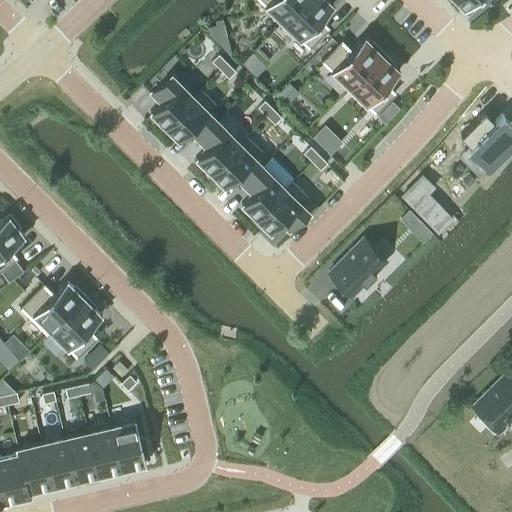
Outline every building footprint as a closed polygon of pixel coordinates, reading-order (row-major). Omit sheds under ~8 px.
[(261,0),(282,20),(301,0),(261,0)] [(309,47),(329,27),(319,18),(333,4),(328,0),(301,0),(282,20),(309,47)] [(348,85),(383,50),(372,40),(370,42),(363,34),(349,48),(340,39),(320,59),(348,85)] [(385,83),(399,70),(391,62),(393,61),(383,50),(348,85),(375,113),(395,93),(385,83)] [(251,51),(241,62),(255,75),(266,65),(251,51)] [(227,61),(218,52),(211,59),(220,68),(227,61)] [(235,70),(227,61),(220,68),(228,77),(235,70)] [(159,100),(149,109),(153,112),(151,114),(162,125),(194,93),(193,93),(170,70),(150,90),(159,100)] [(285,85),(276,94),(286,104),(295,95),(285,85)] [(194,93),(162,125),(173,136),(175,135),(178,138),(187,129),(196,137),(216,116),(208,108),(215,101),(200,86),(193,93),(194,93)] [(264,98),(257,105),(265,114),(272,107),(264,98)] [(392,100),(379,113),(386,120),(398,107),(392,100)] [(477,102),(454,127),(464,136),(462,138),(482,157),(485,154),(488,156),(499,145),(497,142),(511,126),(511,121),(494,105),(487,112),(477,102)] [(272,107),(265,114),(274,122),(281,115),(272,107)] [(204,145),(195,155),(198,158),(197,160),(208,171),(239,139),(216,116),(196,137),(204,145)] [(239,139),(208,171),(219,182),(220,180),(224,184),(233,174),(242,183),(262,162),(254,154),(261,147),(246,132),(239,139)] [(310,144),(303,151),(311,160),(318,152),(310,144)] [(318,152),(311,160),(319,168),(327,161),(318,152)] [(250,191),(241,201),(244,204),(242,206),(254,217),(285,185),(285,184),(262,162),(242,183),(250,191)] [(285,185),(254,217),(265,228),(266,226),(270,230),(279,220),(288,230),(309,209),(300,200),(306,193),(291,178),(285,184),(285,185)] [(0,269),(17,256),(16,255),(15,256),(8,246),(23,234),(23,233),(22,233),(17,226),(19,224),(9,212),(0,218),(0,269)] [(363,235),(328,270),(351,293),(363,281),(364,282),(375,271),(374,270),(386,258),(363,235)] [(43,281),(19,305),(20,306),(20,305),(46,332),(47,333),(50,329),(85,294),(74,283),(73,285),(66,278),(65,277),(52,291),(43,283),(43,282),(43,281)] [(85,294),(50,329),(76,355),(77,356),(97,336),(96,335),(87,327),(101,313),(100,312),(93,305),(95,304),(85,294)] [(499,428),(511,415),(511,369),(509,367),(474,402),(499,428)] [(122,379),(120,381),(127,388),(136,380),(129,373),(122,379)] [(88,381),(76,383),(78,393),(90,390),(88,381)] [(76,383),(64,386),(67,396),(78,393),(76,383)] [(53,389),(41,392),(43,401),(55,399),(53,389)] [(17,390),(5,393),(8,403),(19,400),(17,390)] [(133,417),(111,423),(121,466),(144,461),(144,462),(145,461),(143,452),(148,451),(144,434),(139,435),(135,417),(133,417)] [(110,418),(85,424),(86,429),(96,472),(121,466),(111,423),(110,418)] [(86,429),(63,434),(74,478),(96,472),(86,429)] [(63,434),(40,439),(51,483),(74,478),(63,434)] [(18,445),(16,445),(17,450),(19,449),(28,488),(51,483),(40,439),(18,445)] [(17,450),(0,453),(0,474),(6,498),(29,493),(28,488),(19,449),(17,450)]
